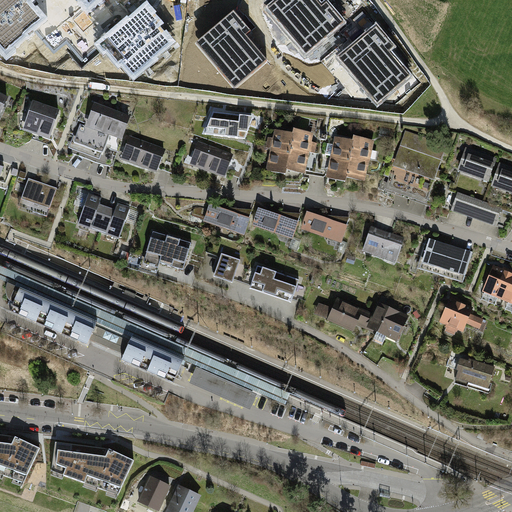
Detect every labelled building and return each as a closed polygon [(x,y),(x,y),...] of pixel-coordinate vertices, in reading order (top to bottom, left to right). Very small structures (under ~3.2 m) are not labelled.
[(0,0),(0,49),(6,44),(11,50),(25,37),(24,36),(43,20),(28,4),(32,1),(30,0),(0,0)] [(322,8),(315,0),(288,0),(289,0),(272,15),(285,30),(290,26),(311,51),(343,23),(326,3),(322,8)] [(147,18),(141,12),(128,23),(127,22),(105,41),(110,47),(106,51),(119,67),(121,65),(129,73),(135,68),(139,73),(154,61),(153,60),(171,44),(157,28),(161,25),(151,14),(147,18)] [(251,32),(234,12),(201,40),(222,64),(218,69),(230,84),(248,69),(252,74),(267,61),(246,36),(251,32)] [(393,48),(376,28),(344,56),(365,80),(360,84),(373,99),(390,85),(394,90),(410,76),(389,52),(393,48)] [(50,136),(58,112),(33,103),(25,127),(50,136)] [(104,109),(95,106),(88,124),(96,127),(95,130),(81,125),(74,144),(88,149),(102,154),(110,132),(112,133),(122,137),(129,118),(115,113),(115,111),(112,110),(108,109),(104,109)] [(214,136),(245,139),(253,117),(213,113),(211,111),(208,119),(211,119),(207,128),(214,129),(214,136)] [(393,128),(381,125),(379,135),(391,138),(393,128)] [(294,132),(293,136),(287,166),(304,169),(310,137),(309,135),(294,132)] [(278,133),(276,135),(269,167),(286,170),(287,166),(293,136),(278,133)] [(390,157),(389,160),(436,176),(437,174),(447,145),(430,139),(429,143),(408,135),(399,160),(390,157)] [(157,170),(164,151),(130,139),(123,157),(157,170)] [(354,139),(353,143),(347,173),(364,177),(367,158),(370,158),(371,152),(369,151),(370,144),(369,142),(354,139)] [(347,173),(353,143),(339,140),(336,142),(336,145),(328,144),(326,154),(333,156),(329,174),(346,177),(347,173)] [(192,163),(225,175),(231,157),(199,144),(192,163)] [(484,180),(488,182),(495,161),(466,151),(459,169),(485,177),(484,180)] [(389,188),(427,202),(436,176),(389,160),(388,165),(397,168),(389,188)] [(511,170),(499,166),(493,184),(511,190),(511,170)] [(47,217),(57,188),(29,178),(21,200),(35,205),(33,212),(47,217)] [(78,225),(99,232),(107,207),(99,204),(101,198),(89,194),(78,225)] [(495,223),(500,209),(458,194),(453,208),(495,223)] [(116,210),(107,207),(99,232),(119,239),(130,208),(118,204),(116,210)] [(244,235),(251,212),(223,210),(210,206),(206,218),(232,228),(231,230),(244,235)] [(292,238),(300,216),(271,214),(259,209),(254,222),(282,232),(281,234),(292,238)] [(341,242),(349,220),(320,217),(308,213),(303,226),(331,235),(330,238),(341,242)] [(396,262),(404,239),(371,228),(363,250),(396,262)] [(145,258),(145,259),(160,263),(183,271),(191,243),(153,231),(145,258)] [(442,270),(449,250),(433,245),(435,241),(429,239),(422,264),(442,269),(442,270)] [(464,280),(471,257),(449,250),(442,270),(442,269),(441,273),(464,280)] [(222,253),(214,277),(232,283),(240,260),(222,253)] [(349,255),(346,262),(353,264),(355,258),(349,255)] [(145,259),(145,258),(142,257),(138,271),(156,276),(160,263),(145,259)] [(278,273),(258,266),(250,289),(270,296),(278,273)] [(0,267),(0,279),(7,283),(97,322),(132,338),(184,360),(196,367),(257,393),(285,405),(290,394),(0,267)] [(504,299),(511,279),(511,274),(494,267),(484,291),(504,299)] [(299,280),(278,273),(270,296),(291,303),(299,280)] [(97,322),(7,283),(6,287),(6,290),(6,292),(6,294),(7,296),(8,298),(9,300),(14,302),(10,311),(87,345),(89,341),(97,322)] [(329,318),(329,319),(353,330),(356,323),(365,326),(370,315),(361,310),(361,311),(337,300),(333,310),(329,318)] [(470,315),(472,309),(450,300),(441,322),(463,331),(466,323),(470,315)] [(397,340),(407,318),(398,314),(398,313),(380,304),(374,316),(370,315),(365,326),(369,328),(370,328),(377,331),(374,339),(383,343),(387,335),(397,340)] [(329,318),(333,310),(319,305),(315,313),(329,318)] [(479,328),(482,320),(470,315),(466,323),(479,328)] [(132,338),(97,322),(89,341),(124,356),(132,338)] [(124,356),(122,361),(174,383),(184,360),(132,338),(124,356)] [(382,358),(367,348),(362,354),(377,365),(382,358)] [(489,382),(494,368),(469,360),(469,362),(460,359),(457,370),(460,370),(456,383),(467,387),(467,386),(488,393),(490,391),(492,383),(489,382)] [(257,393),(196,367),(189,383),(250,410),(257,393)] [(15,437),(0,434),(0,477),(2,479),(4,475),(13,479),(11,482),(22,486),(40,448),(15,437)] [(116,498),(134,461),(109,449),(55,442),(51,474),(63,479),(64,475),(84,482),(83,486),(96,491),(98,487),(107,491),(106,494),(116,498)] [(169,486),(151,477),(139,502),(158,510),(169,486)] [(191,511),(199,496),(180,487),(168,511),(191,511)]
